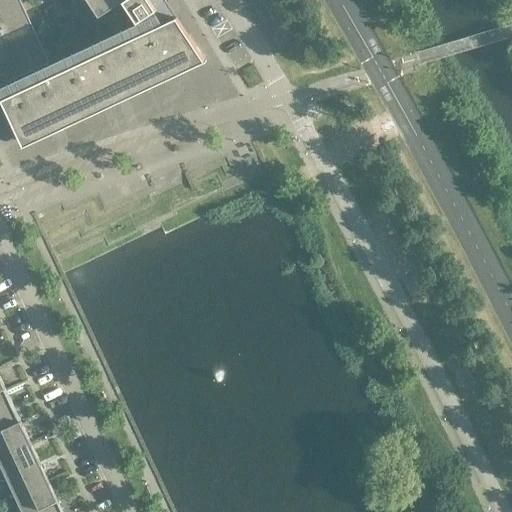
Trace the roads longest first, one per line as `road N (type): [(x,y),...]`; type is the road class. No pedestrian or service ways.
road 1 (residential): [(228,0),(372,253),(502,511)]
road 2 (residential): [(131,511),(0,231)]
